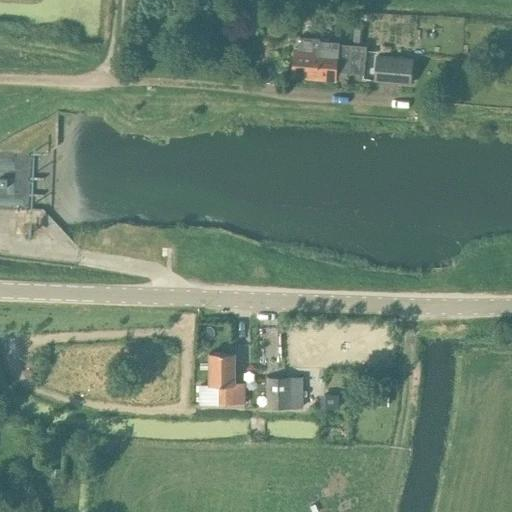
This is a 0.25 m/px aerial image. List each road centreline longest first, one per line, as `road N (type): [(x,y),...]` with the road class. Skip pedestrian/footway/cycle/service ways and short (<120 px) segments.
road 1 (tertiary): [(511,306),(0,291)]
road 2 (unclassified): [(0,78),(403,103)]
